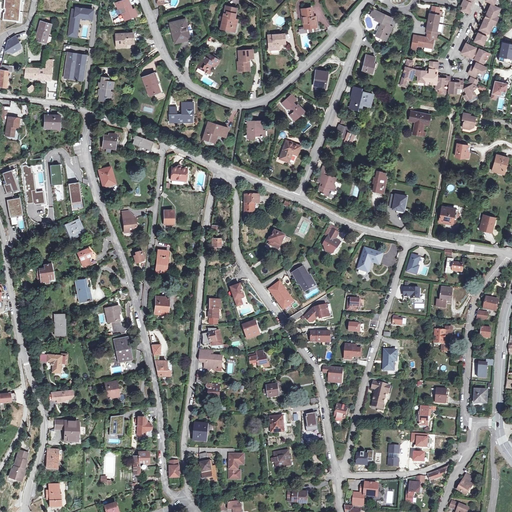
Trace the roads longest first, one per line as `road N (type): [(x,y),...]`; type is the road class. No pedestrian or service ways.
road 1 (residential): [(186,502),(183,442),(218,167)]
road 2 (residential): [(338,474),(318,373),(238,253),(234,173)]
road 3 (residential): [(352,21),(270,97),(233,105),(173,70),(144,0)]
road 4 (residential): [(338,474),(407,238)]
road 5 (residential): [(141,324),(88,165),(90,113)]
road 6 (residential): [(352,21),(360,38),(296,199)]
road 7 (residential): [(186,502),(166,486),(161,414),(141,324)]
road 8 (residential): [(165,142),(141,324)]
road 9 (residential): [(509,254),(474,306),(465,412),(474,422)]
road 10 (tertiary): [(26,511),(44,426),(24,356)]
road 11 (tertiary): [(24,356),(0,224)]
road 12 (residential): [(466,456),(404,476),(338,474)]
road 13 (secondary): [(499,424),(511,300)]
road 14 (residential): [(0,469),(22,427),(24,356)]
